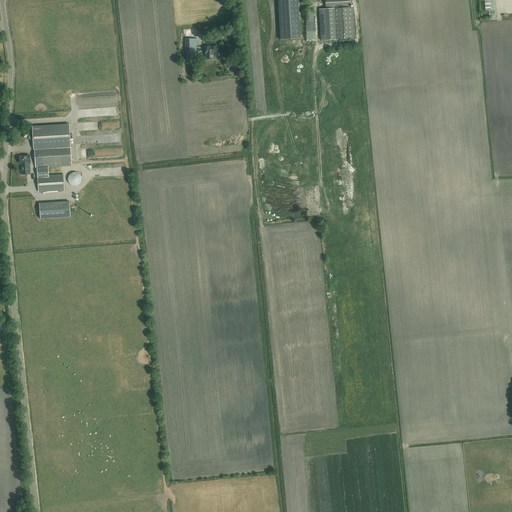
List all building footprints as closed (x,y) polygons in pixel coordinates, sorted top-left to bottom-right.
[(298,0),(277,0),(280,39),(301,38),(298,0)] [(319,9),(321,40),(354,38),(352,7),(349,7),(348,0),(324,0),(325,8),(319,9)] [(186,59),(194,59),(193,39),(185,39),(186,59)] [(217,46),(205,46),(205,54),(206,54),(206,58),(207,59),(211,59),(212,58),(212,54),(218,53),(217,46)] [(63,175),(43,176),(43,167),(71,166),(69,125),(32,127),(33,132),(28,132),(29,139),(33,139),(34,149),(34,158),(32,158),(34,181),(38,181),(38,192),(64,190),(63,175)] [(30,164),(30,163),(30,155),(19,156),(19,163),(20,163),(21,174),(31,174),(30,164)]
